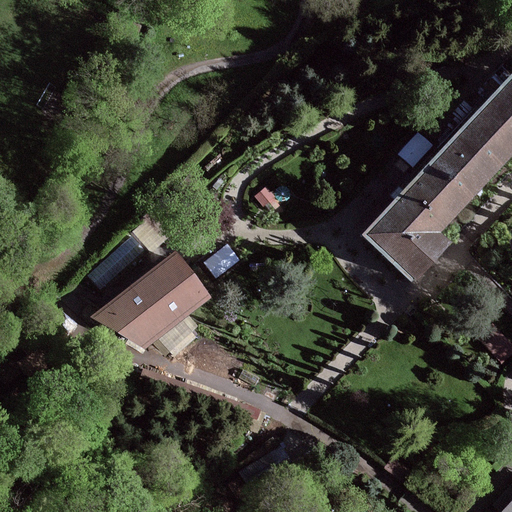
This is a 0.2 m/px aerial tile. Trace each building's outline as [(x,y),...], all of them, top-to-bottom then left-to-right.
[(437,230),(511,151),(511,82),(370,231),(416,274),(447,241),(437,230)] [(399,147),(411,158),(430,138),(418,127),(399,147)] [(177,254),(95,317),(143,349),(211,297),(177,254)] [(501,361),(511,351),(511,349),(490,325),(478,336),(501,361)] [(511,511),(511,503),(503,511),(511,511)]
